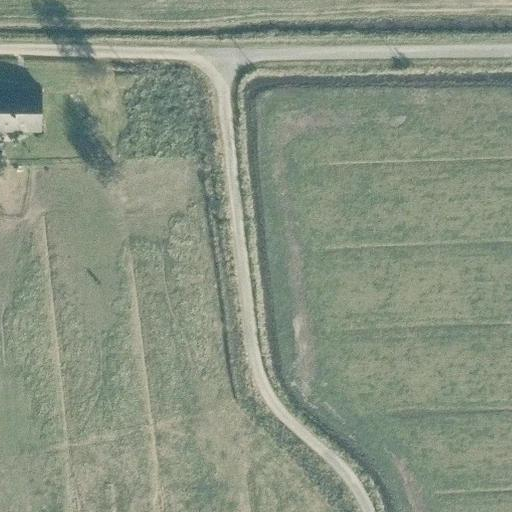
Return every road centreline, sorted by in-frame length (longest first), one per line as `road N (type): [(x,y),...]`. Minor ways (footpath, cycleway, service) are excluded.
road 1 (unclassified): [(511,53),(0,52)]
road 2 (track): [(220,56),(256,360),(271,393),(349,463),(375,511)]
